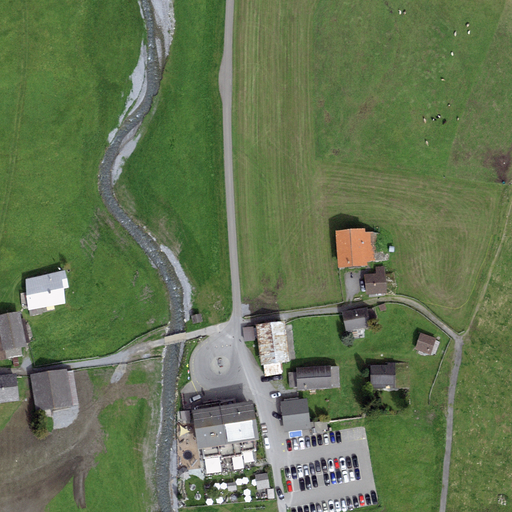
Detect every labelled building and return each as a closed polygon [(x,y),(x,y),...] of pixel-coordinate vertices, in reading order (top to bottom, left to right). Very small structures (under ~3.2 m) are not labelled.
[(364,228),(335,231),(338,268),(367,266),(367,261),(375,260),(373,232),(365,232),(364,228)] [(365,275),(367,295),(387,293),(384,267),(376,267),(376,274),(365,275)] [(26,279),(29,310),(65,303),(64,289),(69,288),(65,270),(26,279)] [(367,307),(342,312),(346,332),(371,327),(367,307)] [(26,346),(19,311),(0,315),(0,334),(1,338),(0,338),(0,359),(22,355),(21,347),(26,346)] [(200,314),(191,316),(193,323),(202,321),(200,314)] [(290,362),(285,321),(257,324),(257,326),(259,340),(262,365),(264,365),(281,363),(290,362)] [(259,340),(257,326),(242,328),(244,342),(259,340)] [(431,355),(436,338),(420,333),(415,350),(431,355)] [(281,363),(264,365),(265,377),(282,375),(281,363)] [(371,385),(395,384),(394,363),(388,363),(388,365),(370,366),(371,385)] [(297,387),(297,390),(332,388),(330,366),(296,368),(296,372),(297,387)] [(73,404),(67,368),(29,375),(36,411),(73,404)] [(289,387),(297,387),(296,372),(288,373),(289,387)] [(16,374),(0,375),(0,403),(19,401),(16,374)] [(306,398),(280,401),(284,431),(310,428),(306,398)] [(253,402),(192,411),(197,448),(258,439),(253,402)] [(55,427),(71,426),(70,409),(54,410),(55,427)] [(268,476),(256,478),(258,491),(270,489),(268,476)]
